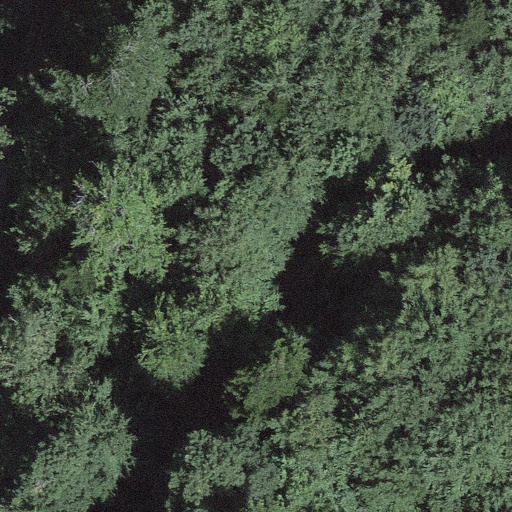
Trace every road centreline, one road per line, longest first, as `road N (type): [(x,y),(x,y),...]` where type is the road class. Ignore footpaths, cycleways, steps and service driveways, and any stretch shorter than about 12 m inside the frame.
road 1 (track): [(116,511),(332,221),(408,181),(511,154)]
road 2 (track): [(57,0),(0,191)]
